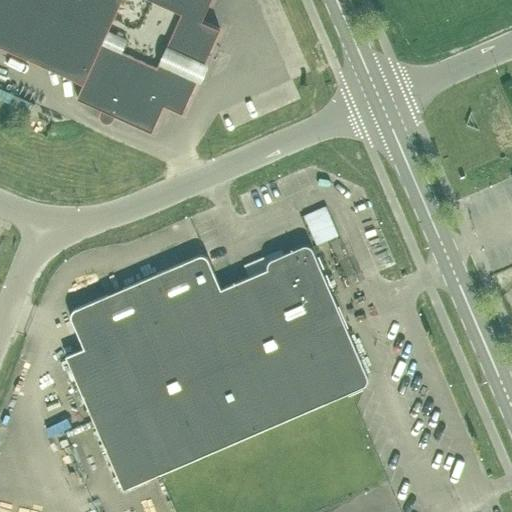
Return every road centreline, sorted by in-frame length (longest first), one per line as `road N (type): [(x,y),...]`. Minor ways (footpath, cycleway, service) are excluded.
road 1 (tertiary): [(511,423),(377,102)]
road 2 (unclassified): [(57,221),(100,218),(377,102)]
road 3 (unclassified): [(377,102),(511,42)]
road 4 (unclassified): [(0,328),(27,259),(57,221)]
